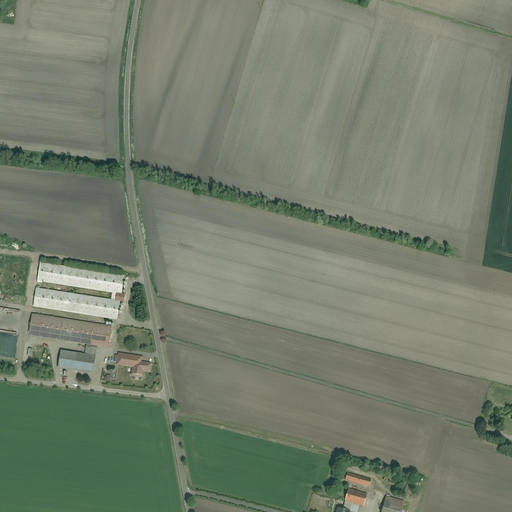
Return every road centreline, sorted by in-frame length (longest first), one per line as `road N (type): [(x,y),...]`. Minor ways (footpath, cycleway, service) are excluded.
road 1 (residential): [(188,511),(130,188),(126,113),(139,0)]
road 2 (track): [(171,415),(328,449),(378,483)]
